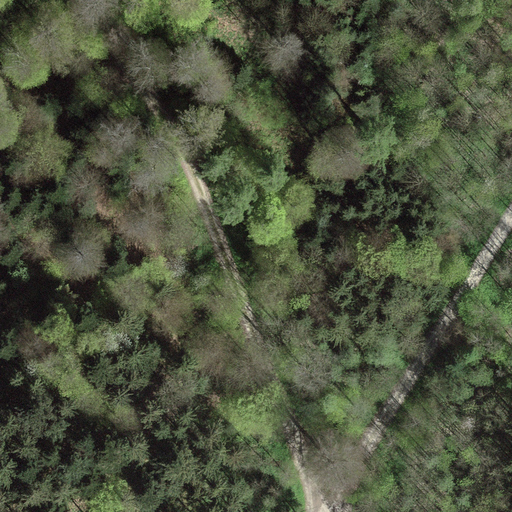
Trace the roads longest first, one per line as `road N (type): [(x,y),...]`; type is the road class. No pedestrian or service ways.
road 1 (track): [(325,511),(189,172),(128,73),(70,0)]
road 2 (track): [(511,212),(322,511)]
